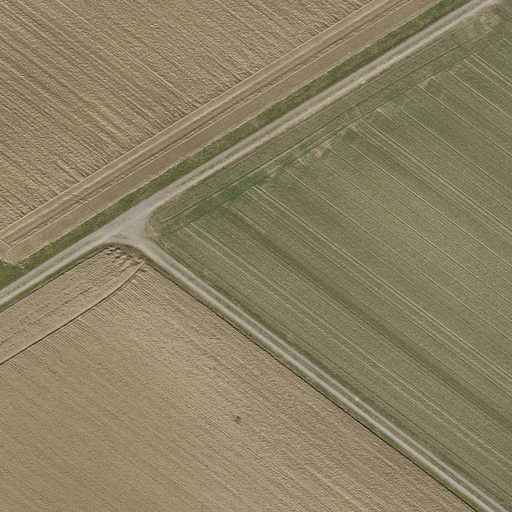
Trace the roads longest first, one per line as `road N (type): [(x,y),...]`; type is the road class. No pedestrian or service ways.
road 1 (track): [(0,303),(488,0)]
road 2 (track): [(497,511),(120,227)]
